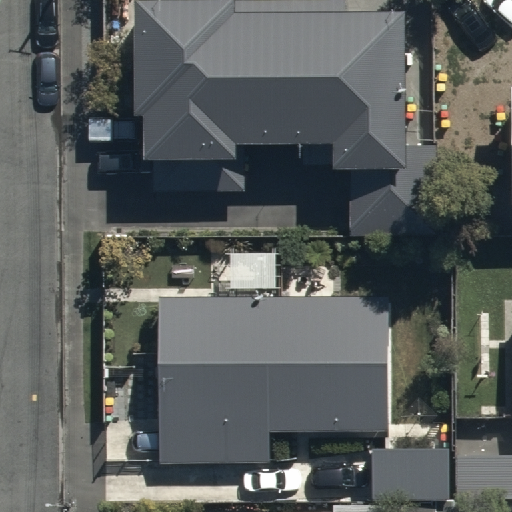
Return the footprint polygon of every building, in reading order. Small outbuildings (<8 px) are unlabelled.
[(232,4),(232,0),(136,0),(136,108),(143,108),(143,153),(155,153),(155,188),(242,188),(242,137),(303,138),(303,159),(348,159),(348,232),(432,232),(432,141),(404,141),(404,2),(386,2),(385,0),(364,0),(364,2),(232,4)] [(511,0),(430,0),(431,44),(511,40),(511,0)] [(393,308),(160,308),(160,460),(277,460),(277,429),(393,429),(393,308)] [(499,444),(511,443),(511,315),(500,316),(499,444)] [(511,450),(499,450),(457,450),(457,496),(511,495),(511,450)] [(444,455),(362,454),(362,496),(444,497),(444,455)]
